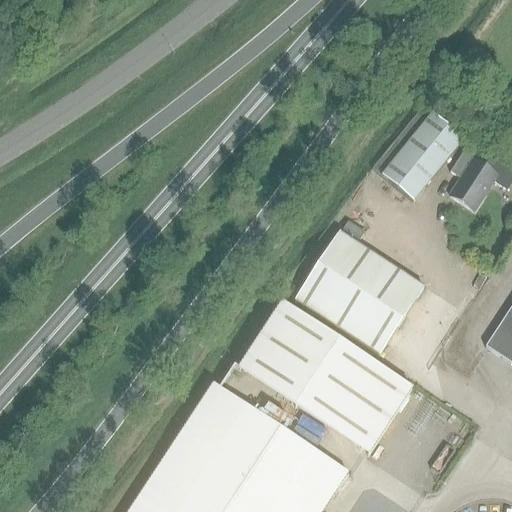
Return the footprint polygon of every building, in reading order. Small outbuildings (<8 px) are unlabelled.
[(410,205),(460,143),(429,117),(378,180),(410,205)] [(446,199),(470,215),(473,217),(494,184),(505,192),(511,181),(511,170),(489,155),(486,160),(477,154),(477,153),(466,146),(447,175),(458,182),(446,199)] [(347,226),(339,238),(335,235),(291,304),(376,359),(420,291),(355,248),(363,236),(347,226)] [(511,304),(482,350),(511,369),(511,304)] [(278,307),(235,371),(365,459),(409,393),(278,307)] [(320,511),(344,476),(209,388),(127,511),(320,511)]
